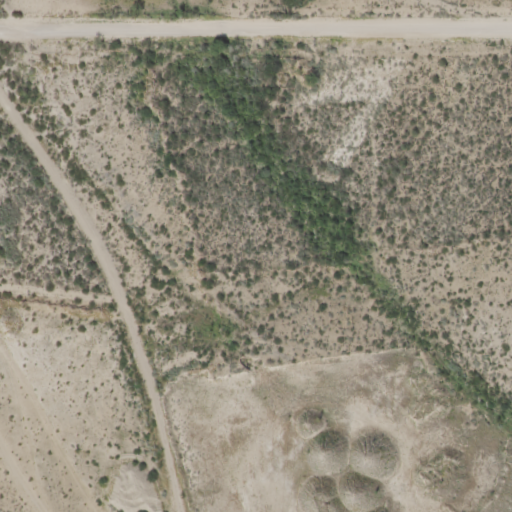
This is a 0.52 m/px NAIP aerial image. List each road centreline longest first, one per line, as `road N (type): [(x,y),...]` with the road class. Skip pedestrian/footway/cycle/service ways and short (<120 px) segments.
road 1 (track): [(511,29),(0,32)]
road 2 (track): [(188,511),(159,384),(111,253),(73,183),(0,83)]
